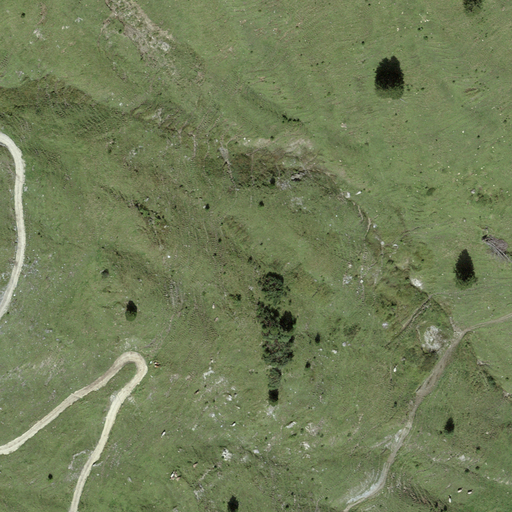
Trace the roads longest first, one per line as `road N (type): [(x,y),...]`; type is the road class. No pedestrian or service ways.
road 1 (track): [(0,448),(120,359),(136,357),(141,370),(117,397),(69,511)]
road 2 (track): [(0,138),(13,161),(16,238),(0,295)]
